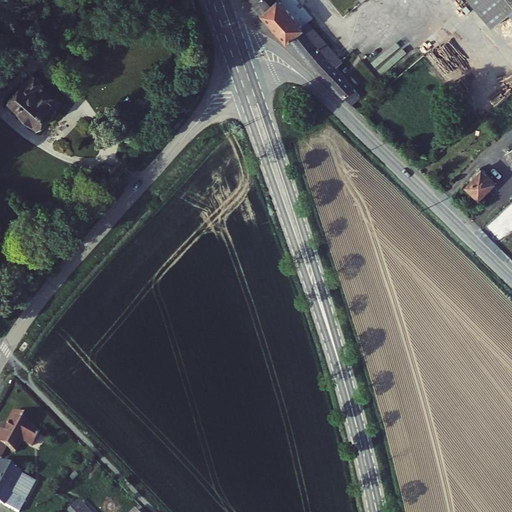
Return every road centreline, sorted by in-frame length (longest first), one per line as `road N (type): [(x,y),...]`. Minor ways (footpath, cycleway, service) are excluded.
road 1 (residential): [(185,133),(38,302),(0,359)]
road 2 (unclassified): [(511,280),(304,75)]
road 3 (primary): [(245,101),(341,369)]
road 4 (primary): [(341,369),(260,97)]
road 5 (track): [(0,342),(155,511)]
road 6 (primary): [(341,369),(377,511)]
